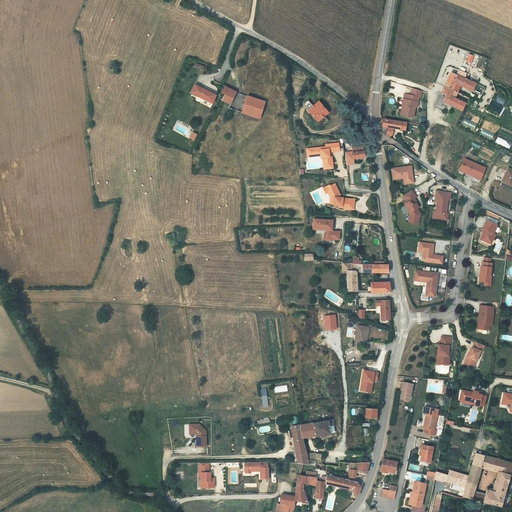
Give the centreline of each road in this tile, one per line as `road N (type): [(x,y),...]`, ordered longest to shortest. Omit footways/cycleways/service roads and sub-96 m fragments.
road 1 (track): [(0,287),(91,458),(120,489),(168,497)]
road 2 (unclassified): [(189,0),(374,113)]
road 3 (primary): [(403,320),(381,440),(354,507)]
road 4 (primary): [(376,134),(403,320)]
road 5 (residential): [(471,194),(454,308),(403,320)]
